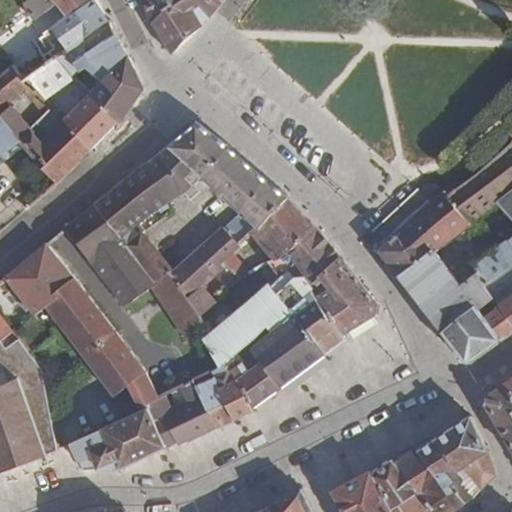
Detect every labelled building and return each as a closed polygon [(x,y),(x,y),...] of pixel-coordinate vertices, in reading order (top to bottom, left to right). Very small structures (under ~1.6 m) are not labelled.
[(18,23),(31,14),(22,0),(13,0),(3,7),(8,17),(12,15),(18,23)] [(89,0),(22,0),(31,14),(34,21),(58,3),(68,15),(89,0)] [(81,43),(110,22),(95,0),(89,0),(68,15),(45,31),(62,55),(81,43)] [(143,0),(153,22),(181,0),(143,0)] [(224,1),(223,0),(181,0),(153,22),(172,55),(204,26),(224,1)] [(98,71),(121,43),(110,22),(81,43),(90,57),(98,71)] [(62,55),(45,31),(8,58),(13,64),(25,81),(29,78),(58,58),(62,55)] [(90,57),(81,43),(62,55),(58,58),(69,72),(90,57)] [(92,77),(86,72),(75,79),(75,80),(78,82),(86,89),(91,93),(120,122),(145,88),(121,43),(98,71),(95,74),(92,77)] [(58,58),(29,78),(44,96),(72,76),(69,72),(58,58)] [(25,81),(13,64),(0,76),(0,110),(2,109),(1,107),(25,89),(44,112),(52,105),(44,96),(29,78),(25,81)] [(72,88),(80,94),(86,89),(78,82),(72,88)] [(65,119),(93,150),(120,122),(91,93),(86,89),(80,94),(86,99),(65,119)] [(11,106),(0,116),(0,118),(20,141),(58,184),(93,150),(65,119),(54,107),(32,129),(11,106)] [(0,155),(20,141),(0,118),(0,155)] [(193,185),(202,177),(227,149),(197,124),(168,147),(158,155),(182,194),(184,193),(186,192),(193,185)] [(511,266),(511,142),(484,168),(448,195),(444,190),(427,203),(438,216),(420,232),(427,241),(395,271),(444,333),(471,312),(475,317),(495,298),(485,285),(511,266)] [(244,215),(258,228),(288,199),(227,149),(202,177),(244,215)] [(166,203),(170,201),(147,163),(95,205),(126,246),(138,236),(132,229),(144,218),(166,203)] [(186,192),(184,193),(191,200),(200,192),(193,185),(186,192)] [(373,233),(384,244),(396,233),(427,203),(417,192),(373,233)] [(288,199),(258,228),(252,234),(274,262),(304,238),(308,243),(321,233),(313,227),(288,199)] [(384,244),(378,249),(395,271),(427,241),(420,232),(438,216),(427,203),(396,233),(384,244)] [(153,287),(188,338),(207,327),(202,316),(172,273),(157,284),(126,246),(94,205),(66,227),(126,308),(153,287)] [(244,215),(227,230),(241,244),(252,234),(258,228),(244,215)] [(173,272),(172,273),(202,316),(217,303),(204,287),(227,266),(223,261),(231,254),(241,244),(227,230),(224,227),(205,244),(173,272)] [(138,236),(126,246),(157,284),(172,273),(173,272),(143,233),(143,232),(138,236)] [(331,244),(321,233),(308,243),(304,238),(274,262),(269,263),(281,279),(284,282),(304,268),(315,280),(341,257),(331,244)] [(146,372),(75,278),(47,244),(6,278),(35,316),(47,307),(115,397),(132,383),(143,403),(146,401),(159,395),(149,377),(146,372)] [(231,254),(223,261),(227,266),(239,279),(248,273),(231,254)] [(341,257),(315,280),(321,287),(314,293),(317,296),(318,296),(346,333),(376,315),(378,304),(341,257)] [(269,263),(254,270),(268,289),(272,287),(281,279),(269,263)] [(511,266),(485,285),(495,298),(511,322),(511,266)] [(314,293),(321,287),(315,280),(304,268),(284,282),(281,279),(272,287),(294,315),(325,354),(349,337),(346,333),(318,296),(317,296),(314,293)] [(253,408),(281,387),(262,361),(252,369),(246,360),(242,360),(237,353),(269,326),(273,322),(278,328),(294,315),(272,287),(268,289),(212,335),(205,341),(209,347),(219,365),(229,360),(253,408)] [(511,333),(511,322),(495,298),(475,317),(471,312),(444,333),(465,362),(471,363),(511,333)] [(325,354),(294,315),(278,328),(274,332),(253,349),(262,361),(281,387),(325,354)] [(0,316),(0,341),(1,341),(13,333),(0,316)] [(269,326),(274,332),(278,328),(273,322),(269,326)] [(1,341),(0,341),(0,363),(9,383),(17,379),(44,457),(60,451),(43,368),(21,338),(6,349),(1,341)] [(400,348),(363,362),(365,366),(346,373),(355,398),(390,385),(388,381),(409,373),(400,348)] [(219,365),(212,369),(235,420),(255,411),(253,408),(229,360),(219,365)] [(193,379),(217,428),(235,420),(212,369),(193,379)] [(484,403),(511,448),(511,377),(486,394),(484,403)] [(9,383),(0,386),(0,473),(44,457),(17,379),(9,383)] [(159,395),(146,401),(167,446),(167,447),(178,442),(180,445),(217,428),(193,379),(159,395)] [(322,415),(336,410),(326,383),(312,389),(322,415)] [(167,446),(146,401),(143,403),(140,404),(143,411),(71,443),(72,445),(83,471),(120,468),(167,446)] [(489,451),(472,415),(435,439),(458,472),(464,468),(483,488),(497,475),(489,451)] [(458,472),(435,439),(434,438),(393,460),(435,511),(454,511),(474,497),(462,485),(464,479),(458,472)] [(435,511),(393,460),(372,471),(397,511),(435,511)] [(344,511),(397,511),(372,471),(334,491),(344,511)] [(265,511),(315,511),(304,491),(299,494),(264,510),(265,511)]
